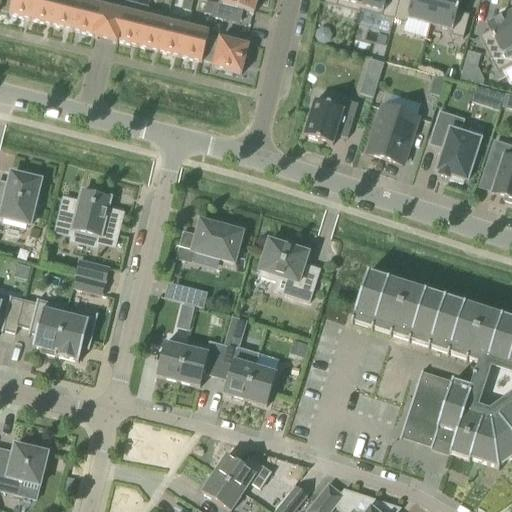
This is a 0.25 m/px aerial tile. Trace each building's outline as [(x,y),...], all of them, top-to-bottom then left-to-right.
[(0,0),(0,12),(9,15),(13,0),(0,0)] [(36,0),(13,0),(9,15),(9,17),(31,22),(36,0)] [(58,0),(36,0),(31,22),(52,28),(58,0)] [(80,0),(58,0),(52,28),(73,33),(80,0)] [(95,38),(102,9),(102,7),(104,0),(103,0),(80,0),(73,33),(93,38),(95,38)] [(193,2),(186,0),(185,0),(183,12),(191,13),(193,2)] [(255,15),(258,0),(220,0),(219,6),(230,9),(255,15)] [(359,13),(362,0),(325,0),(324,6),(360,16),(360,13),(359,13)] [(362,0),(359,13),(360,13),(394,22),(399,0),(362,0)] [(430,27),(436,0),(412,0),(412,2),(403,0),(399,0),(394,22),(406,25),(407,21),(430,27)] [(458,15),(461,0),(436,0),(430,27),(452,33),(451,38),(463,41),(469,18),(458,15)] [(138,49),(147,11),(148,11),(149,9),(126,3),(124,13),(102,7),(102,9),(95,38),(93,38),(93,40),(117,46),(118,44),(138,49)] [(212,18),(215,6),(207,4),(204,16),(212,18)] [(230,9),(219,6),(215,5),(212,20),(226,23),(230,9)] [(159,54),(168,16),(148,11),(147,11),(138,49),(159,54)] [(511,17),(510,14),(486,26),(489,33),(479,39),(497,75),(511,67),(511,17)] [(187,28),(189,29),(190,22),(189,21),(168,16),(159,54),(180,59),(187,28)] [(202,63),(208,38),(209,34),(189,29),(187,28),(180,59),(202,65),(202,63)] [(322,31),(317,33),(315,39),(318,45),(324,46),(329,43),(331,38),(328,32),(322,31)] [(248,47),(208,38),(202,63),(213,66),(212,69),(241,77),(248,47)] [(467,55),(464,66),(476,70),(479,58),(467,55)] [(380,80),(384,66),(370,62),(366,76),(380,80)] [(448,71),(446,78),(455,81),(457,73),(448,71)] [(428,96),(438,99),(441,90),(431,87),(428,96)] [(505,97),(498,95),(494,110),(501,112),(505,97)] [(342,111),(315,103),(304,138),(333,147),(336,137),(348,140),(358,106),(345,102),(342,111)] [(383,109),(368,156),(403,167),(418,120),(383,109)] [(440,114),(430,146),(444,151),(437,173),(440,174),(438,178),(463,186),(464,182),(467,183),(480,142),(460,136),(464,122),(440,114)] [(511,150),(495,145),(485,176),(497,180),(492,196),(505,200),(504,203),(511,205),(511,150)] [(0,185),(0,214),(2,215),(1,220),(30,228),(32,220),(35,221),(38,208),(35,207),(41,183),(12,176),(9,188),(0,185)] [(114,249),(122,216),(107,213),(110,200),(82,193),(79,205),(64,202),(56,234),(72,238),(73,233),(99,240),(98,245),(114,249)] [(243,235),(200,223),(196,239),(184,236),(184,234),(183,234),(175,262),(177,262),(177,261),(191,264),(193,255),(234,266),(243,235)] [(259,279),(277,285),(279,280),(291,283),(287,298),(310,305),(320,272),(305,267),(309,255),(269,243),(260,273),(261,274),(259,279)] [(79,263),(75,278),(105,285),(109,270),(79,263)] [(31,270),(18,267),(14,280),(28,283),(31,270)] [(511,323),(500,320),(498,327),(462,315),(465,308),(445,302),(446,300),(444,299),(444,302),(424,295),(422,302),(386,291),(389,284),(369,277),(370,275),(368,275),(351,326),(353,327),(353,324),(371,330),(370,332),(372,333),(373,331),(390,336),(389,338),(390,339),(391,339),(392,337),(409,342),(408,344),(410,345),(410,343),(428,348),(427,351),(429,351),(430,349),(448,355),(447,357),(449,358),(449,355),(466,361),(466,363),(467,364),(468,361),(480,365),(475,378),(473,377),(473,379),(475,379),(471,392),(453,386),(453,384),(452,383),(451,385),(422,376),(423,374),(421,373),(400,441),(401,441),(402,440),(431,449),(431,451),(432,451),(435,443),(452,448),(449,457),(451,458),(454,449),(471,454),(468,463),(470,464),(470,462),(497,470),(497,473),(499,473),(499,470),(511,460),(511,323)] [(105,286),(76,279),(73,292),(102,299),(105,286)] [(15,336),(17,328),(24,303),(0,297),(0,331),(1,332),(1,334),(3,335),(3,333),(15,336)] [(55,359),(66,316),(54,313),(55,306),(38,302),(36,306),(24,303),(17,328),(29,331),(28,337),(30,338),(30,335),(36,337),(32,350),(34,350),(34,349),(42,351),(41,355),(55,359)] [(195,311),(183,308),(180,320),(192,323),(195,311)] [(98,317),(80,313),(78,319),(66,316),(55,359),(78,364),(82,349),(88,350),(87,352),(89,353),(98,317)] [(235,319),(227,346),(240,350),(247,323),(235,319)] [(186,351),(178,384),(200,389),(203,376),(215,379),(224,348),(210,344),(207,356),(186,351)] [(178,384),(186,351),(164,345),(156,379),(178,384)] [(224,348),(215,379),(227,382),(223,396),(245,402),(255,369),(235,363),(238,352),(224,348)] [(276,376),(255,369),(245,402),(266,409),(276,376)] [(45,452),(32,449),(31,452),(15,448),(11,463),(0,460),(0,493),(21,499),(25,485),(39,488),(47,456),(44,455),(45,452)] [(248,461),(243,468),(226,458),(214,476),(243,495),(250,485),(258,490),(269,474),(248,461)] [(231,511),(243,495),(214,476),(202,495),(226,511),(231,511)] [(296,488),(275,511),(296,511),(308,499),(296,488)] [(341,498),(329,489),(309,511),(331,511),(337,506),(343,511),(398,511),(344,493),(343,494),(344,495),(341,498)]
